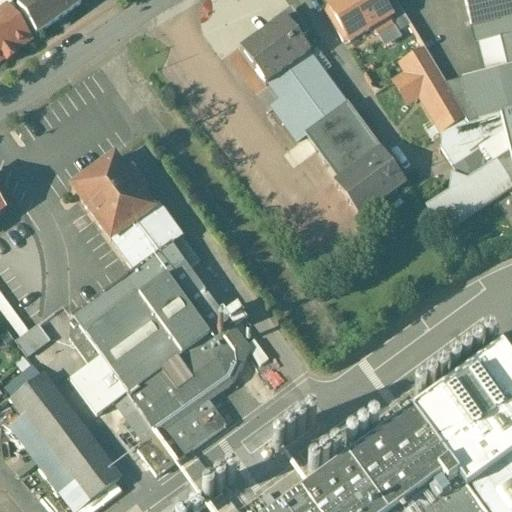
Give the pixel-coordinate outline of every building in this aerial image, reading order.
[(0,0),(0,62),(29,42),(25,38),(8,14),(15,9),(8,0),(0,0)] [(28,0),(16,9),(36,37),(80,5),(76,0),(28,0)] [(340,0),(327,9),(349,44),(389,20),(390,19),(377,0),(340,0)] [(409,28),(392,0),(377,0),(390,19),(389,20),(398,35),(409,28)] [(511,0),(463,0),(471,29),(472,29),(484,76),(444,86),(468,126),(500,118),(504,134),(509,156),(511,167),(511,0)] [(308,34),(293,14),(284,20),(298,41),(308,34)] [(284,21),(239,53),(265,89),(275,82),(308,57),(309,56),(298,41),(284,20),(284,21)] [(465,122),(424,53),(401,67),(442,135),(465,122)] [(345,108),(308,57),(275,82),(311,132),(345,108)] [(311,132),(303,138),(336,183),(337,184),(380,153),(346,106),(345,108),(311,132)] [(465,122),(442,135),(440,151),(451,168),(504,134),(500,118),(468,126),(467,126),(465,122)] [(380,153),(337,184),(336,183),(333,185),(358,220),(405,186),(380,153)] [(452,178),(450,194),(426,210),(442,235),(511,189),(511,167),(509,156),(467,183),(452,178)] [(158,208),(151,212),(140,197),(146,192),(132,172),(125,177),(114,162),(115,161),(114,160),(85,181),(73,190),(71,191),(110,244),(133,276),(126,281),(70,321),(72,323),(74,325),(70,328),(69,341),(89,369),(70,383),(96,419),(114,406),(145,448),(137,453),(155,479),(225,429),(218,420),(219,419),(208,403),(232,386),(246,359),(245,350),(229,327),(243,317),(237,308),(222,319),(171,248),(182,241),(158,208)] [(198,264),(182,241),(173,248),(190,270),(198,264)] [(226,302),(201,267),(193,273),(218,308),(226,302)] [(26,335),(0,297),(0,321),(15,344),(26,335)] [(26,335),(15,344),(26,360),(49,343),(37,328),(26,335)] [(461,353),(459,353),(457,354),(456,356),(455,357),(455,359),(456,361),(457,363),(459,364),(461,365),(463,365),(465,364),(466,362),(467,360),(467,358),(466,356),(465,355),(463,353),(461,353)] [(451,364),(449,363),(447,363),(445,363),(443,364),(442,366),(441,368),(441,370),(442,372),(443,373),(445,374),(447,375),(449,374),(451,373),(453,372),(453,370),(453,368),(452,366),(451,364)] [(32,370),(6,392),(13,402),(40,380),(41,379),(32,370)] [(438,371),(436,370),(434,371),(433,372),(431,374),(431,376),(431,378),(432,380),(433,381),(435,382),(437,382),(439,382),(441,381),(442,379),(443,377),(443,375),(442,373),(440,372),(438,371)] [(426,378),(424,379),(422,380),(421,381),(420,383),(420,385),(421,387),(422,389),(424,390),(426,390),(428,390),(430,389),(431,387),(432,385),(432,383),(431,381),(430,380),(428,379),(426,378)] [(41,379),(40,380),(13,402),(12,402),(24,418),(12,428),(74,511),(81,511),(118,484),(41,379)] [(417,386),(415,386),(413,386),(411,388),(410,389),(410,391),(410,393),(411,395),(412,397),(414,398),(416,398),(418,397),(420,396),(421,394),(422,392),(421,390),(421,389),(419,387),(417,386)] [(121,421),(114,411),(110,413),(117,424),(121,421)] [(308,414),(306,413),(304,414),(302,415),(301,416),(300,417),(300,418),(300,420),(300,421),(301,423),(302,424),(303,425),(306,426),(308,425),(310,424),(311,423),(312,421),(312,419),(311,416),(310,415),(308,414)] [(412,417),(347,464),(381,511),(395,511),(451,472),(450,471),(412,417)] [(298,422),(296,421),(294,421),(293,422),(291,422),(290,424),(289,426),(289,427),(289,429),(290,430),(291,432),(292,432),(293,433),(295,433),(297,433),(299,432),(300,430),(301,427),(301,425),(299,423),(298,422)] [(370,421),(368,421),(366,421),(364,422),(363,424),(362,426),(362,428),(363,430),(365,431),(366,432),(368,433),(370,432),(372,431),(374,429),(374,427),(374,425),(373,423),(372,422),(370,421)] [(511,511),(511,426),(450,471),(451,472),(479,511),(511,511)] [(360,428),(357,428),(355,429),(354,430),(352,431),(352,433),(352,435),(352,437),(354,439),(356,440),(358,440),(360,440),(362,439),(363,437),(364,435),(364,433),(363,431),(361,429),(360,428)] [(286,429),(284,429),(282,430),(280,431),(279,432),(279,434),(278,435),(279,437),(280,439),(281,440),(283,441),(285,441),(287,440),(289,439),(290,438),(290,436),(290,435),(290,433),(289,432),(288,430),(286,429)] [(347,436),(345,436),(343,437),(342,439),(341,441),(341,443),(342,445),(343,446),(345,448),(347,448),(349,447),(351,446),(352,445),(353,443),(353,441),(352,439),(351,437),(349,436),(347,436)] [(275,437),(273,437),(271,437),(270,438),(269,439),(268,440),(268,442),(268,444),(268,445),(269,446),(270,447),(271,448),(273,449),(274,449),(276,449),(277,448),(279,446),(279,445),(280,443),(279,440),(277,438),(275,437)] [(336,453),(334,452),(332,453),(331,454),(329,455),(328,457),(328,459),(328,460),(329,462),(331,463),(332,464),(334,465),(336,464),(337,464),(339,462),(340,460),(340,458),(340,457),(339,455),(338,454),(336,453)] [(323,460),(321,461),(319,462),(318,463),(318,465),(317,466),(318,468),(318,469),(319,471),(321,472),(322,472),(324,472),(325,472),(327,471),(328,470),(329,469),(329,468),(330,466),(329,465),(329,463),(328,462),(327,461),(325,460),(323,460)] [(381,511),(347,464),(279,511),(381,511)] [(318,471),(316,469),(315,468),(313,468),(310,469),(309,470),(307,471),(307,473),(307,474),(307,476),(307,477),(309,478),(310,480),(312,480),(314,480),(315,479),(317,479),(318,477),(319,475),(319,474),(318,472),(318,471)] [(479,511),(451,472),(395,511),(479,511)] [(229,476),(227,476),(226,477),(224,479),(223,481),(223,482),(224,484),(224,485),(225,487),(227,488),(230,488),(232,488),(233,487),(234,486),(235,485),(236,482),(235,480),(235,479),(233,477),(232,476),(229,476)] [(220,484),(218,484),(216,485),(215,485),(213,487),(212,489),(212,490),(212,492),(213,493),(214,495),(215,496),(217,496),(219,496),(220,496),(222,495),(223,495),(224,493),(224,492),(224,490),(224,489),(223,487),(222,486),(221,485),(220,484)] [(209,493),(207,493),(204,493),(202,495),(201,496),(201,498),(201,499),(201,500),(202,502),(203,503),(204,504),(206,504),(208,504),(210,504),(211,503),(212,501),(213,500),(213,498),(213,497),(212,496),(211,494),(209,493)] [(198,501),(195,501),(193,501),(192,502),(190,504),(190,505),(189,507),(190,508),(190,510),(192,511),(198,511),(200,511),(201,510),(202,507),(201,505),(201,504),(200,502),(198,501)]
